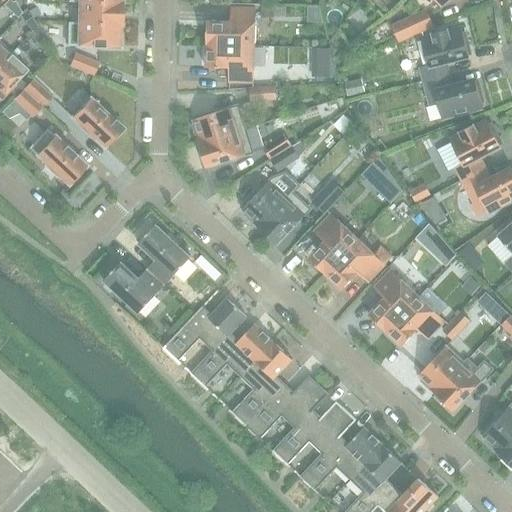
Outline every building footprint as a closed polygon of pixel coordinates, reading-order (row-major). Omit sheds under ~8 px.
[(78,1),(78,22),(120,24),(121,2),(78,1)] [(207,21),(206,44),(254,45),(255,8),(231,7),(230,21),(207,21)] [(427,14),(394,29),(399,40),(432,25),(427,14)] [(120,24),(78,22),(68,22),(67,45),(92,45),(92,46),(103,46),(103,45),(117,46),(117,38),(120,38),(120,24)] [(44,38),(38,27),(29,32),(36,43),(44,38)] [(427,64),(419,67),(422,80),(449,73),(445,61),(459,58),(471,54),(469,48),(463,27),(447,31),(447,29),(431,33),(432,35),(420,39),(427,64)] [(0,43),(0,64),(11,54),(0,43)] [(254,45),(206,44),(205,67),(229,67),(229,82),(253,82),(254,45)] [(69,65),(93,74),(97,62),(74,53),(69,65)] [(11,54),(0,64),(0,97),(27,69),(11,54)] [(449,73),(422,80),(429,105),(437,103),(441,118),(484,106),(479,85),(477,79),(465,82),(452,85),(449,73)] [(51,96),(32,79),(23,89),(41,106),(51,96)] [(275,99),(275,86),(249,88),(250,100),(275,99)] [(23,89),(13,98),(32,116),(41,106),(23,89)] [(89,98),(71,117),(103,146),(113,135),(114,136),(122,127),(113,119),(112,120),(89,98)] [(198,142),(198,143),(245,128),(237,105),(192,119),(194,124),(192,124),(196,138),(198,137),(199,142),(198,142)] [(460,134),(449,140),(462,163),(454,167),(461,180),(485,167),(479,156),(491,149),(502,144),(499,138),(489,119),(474,126),(473,124),(459,131),(460,134)] [(245,128),(198,143),(204,163),(206,163),(207,166),(252,152),(245,128)] [(29,147),(45,163),(43,165),(55,177),(58,175),(67,183),(84,165),(74,155),(74,154),(65,145),(64,146),(46,129),(29,147)] [(262,147),(270,159),(291,145),(284,134),(262,147)] [(291,145),(270,159),(277,170),(298,157),(291,145)] [(485,167),(461,180),(473,203),(480,199),(487,212),(511,198),(511,166),(503,172),(491,178),(485,167)] [(269,179),(241,209),(245,213),(244,214),(254,223),(255,222),(258,226),(257,227),(258,227),(287,196),(291,191),(292,191),(292,192),(298,185),(285,173),(269,179)] [(344,191),(331,180),(311,201),(324,213),(344,191)] [(287,196),(258,227),(273,242),(275,241),(277,243),(310,209),(292,192),(292,191),(287,196)] [(348,195),(337,206),(344,213),(355,201),(348,195)] [(330,213),(313,231),(324,240),(308,258),(324,273),(357,238),(330,213)] [(511,221),(497,235),(511,252),(511,254),(503,263),(511,272),(511,221)] [(155,259),(147,269),(164,285),(190,257),(155,224),(137,243),(155,259)] [(357,238),(324,273),(341,289),(357,272),(368,282),(385,264),(357,238)] [(164,285),(147,269),(138,278),(120,261),(103,280),(138,313),(164,285)] [(368,314),(384,330),(417,295),(390,269),(373,287),(384,297),(368,314)] [(417,295),(384,330),(401,346),(418,328),(428,338),(445,320),(417,295)] [(211,314),(202,305),(162,347),(177,361),(199,337),(212,349),(213,351),(230,332),(246,316),(226,298),(211,314)] [(452,339),(469,320),(460,311),(442,330),(452,339)] [(511,317),(510,315),(501,324),(511,334),(511,317)] [(213,351),(212,349),(190,373),(204,387),(226,363),(240,376),(273,341),(254,323),(238,340),(230,332),(213,351)] [(273,341),(240,376),(253,389),(231,412),(245,425),(284,383),(276,375),(291,359),(273,341)] [(434,393),(464,362),(463,362),(446,345),(417,375),(421,379),(420,380),(430,390),(431,388),(435,392),(434,393)] [(464,362),(434,393),(450,408),(451,407),(454,409),(492,369),(484,361),(477,368),(467,359),(463,362),(464,362)] [(284,383),(245,425),(259,438),(281,415),(294,427),(295,428),(313,410),(328,393),(313,379),(307,386),(302,382),(293,391),(284,383)] [(497,453),(498,454),(511,438),(511,402),(481,435),(485,439),(484,440),(494,450),(495,449),(498,452),(497,453)] [(294,427),(272,450),(286,464),(309,440),(321,453),(323,454),(340,436),(355,419),(340,405),(334,412),(329,408),(320,417),(313,410),(295,428),(294,427)] [(323,454),(321,453),(299,476),(314,490),(336,466),(350,479),(382,444),(363,426),(348,443),(340,436),(323,454)] [(511,438),(498,454),(511,466),(511,438)] [(382,444),(350,479),(363,492),(343,511),(371,511),(378,505),(377,505),(394,486),(386,478),(401,462),(382,444)] [(378,505),(371,511),(422,511),(437,496),(418,478),(403,494),(394,486),(377,505),(378,505)]
